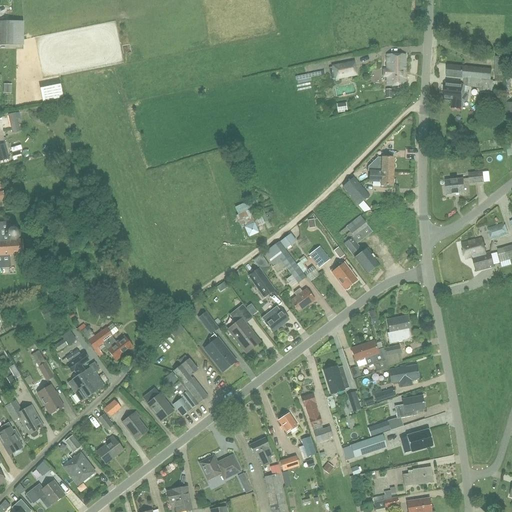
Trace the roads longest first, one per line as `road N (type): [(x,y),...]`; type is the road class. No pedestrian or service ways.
road 1 (tertiary): [(90,511),(389,282),(428,270)]
road 2 (track): [(170,315),(324,196),(423,102)]
road 3 (unclassified): [(0,497),(170,315)]
road 4 (unclassified): [(422,235),(425,0)]
road 5 (unclassified): [(466,476),(428,270)]
